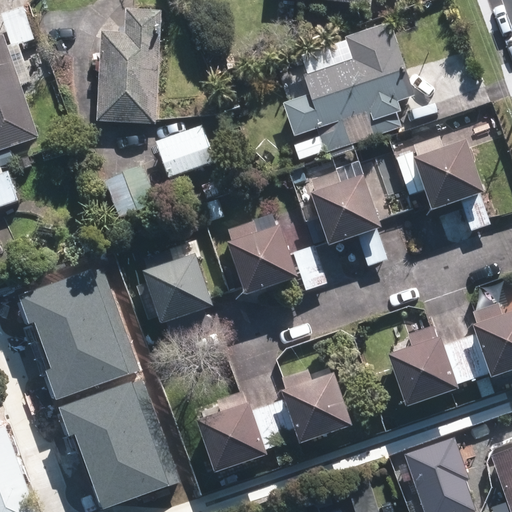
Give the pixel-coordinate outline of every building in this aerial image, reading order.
[(35,37),(26,9),(6,15),(15,44),(35,37)] [(131,35),(109,34),(105,116),(155,118),(160,12),(132,11),(131,35)] [(4,37),(0,38),(0,145),(37,133),(4,37)] [(396,48),(310,77),(325,121),(411,93),(396,48)] [(373,115),(329,128),(335,147),(378,134),(373,115)] [(207,129),(163,144),(175,177),(218,161),(207,129)] [(322,137),(298,143),(302,155),(325,148),(322,137)] [(469,141),(422,158),(440,208),(487,191),(469,141)] [(144,168),(111,181),(122,210),(156,197),(144,168)] [(0,205),(16,199),(7,175),(0,177),(0,205)] [(366,178),(319,194),(336,242),(383,226),(366,178)] [(284,225),(235,242),(252,291),(301,274),(284,225)] [(196,255),(148,272),(166,321),(214,304),(196,255)] [(511,317),(483,328),(497,370),(511,365),(511,317)] [(444,338),(398,354),(412,396),(459,380),(444,338)] [(337,375),(291,391),(306,433),(352,417),(337,375)] [(251,406),(205,422),(220,464),(266,448),(251,406)] [(36,511),(8,430),(0,432),(0,511),(36,511)] [(479,431),(436,446),(441,459),(483,445),(479,431)] [(511,511),(511,453),(491,461),(508,511),(511,511)] [(392,511),(382,476),(364,482),(373,511),(392,511)]
